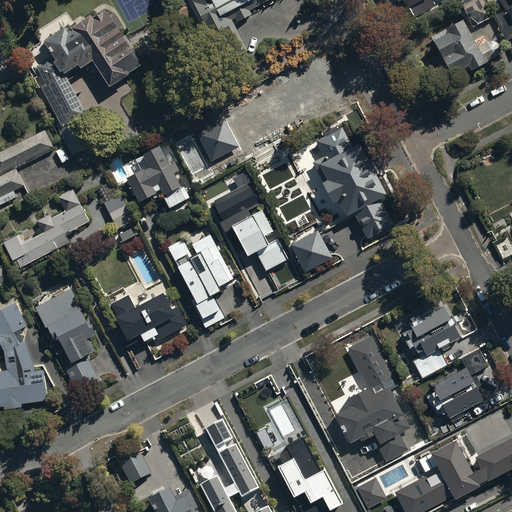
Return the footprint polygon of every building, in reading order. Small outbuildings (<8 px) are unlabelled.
[(191,0),(215,47),(240,34),(233,20),(236,19),(237,22),(251,15),(250,12),(272,0),(271,0),(191,0)] [(381,0),(379,1),(384,10),(398,3),(407,21),(435,6),(431,0),(381,0)] [(461,10),(470,28),(488,19),(500,43),(511,36),(511,0),(498,0),(503,11),(491,17),(472,12),(469,6),(461,10)] [(94,143),(80,118),(86,115),(66,74),(79,66),(81,69),(93,61),(110,87),(129,75),(128,74),(143,64),(120,30),(123,29),(113,14),(111,15),(106,9),(92,18),(91,16),(71,29),(69,25),(44,42),(53,56),(36,67),(47,83),(41,86),(62,127),(59,130),(73,155),(94,143)] [(445,33),(431,41),(448,75),(466,66),(469,71),(498,56),(490,40),(475,47),(461,20),(443,30),(445,33)] [(3,51),(0,52),(0,73),(1,76),(0,76),(0,80),(1,83),(15,76),(3,51)] [(312,80),(272,101),(288,129),(327,108),(312,80)] [(274,107),(263,113),(260,108),(266,105),(257,88),(217,109),(226,127),(230,125),(236,136),(222,144),(231,162),(276,138),(271,128),(282,122),(274,107)] [(342,126),(315,141),(324,157),(314,162),(324,182),(323,183),(334,204),(339,201),(347,217),(354,213),(367,239),(395,224),(381,199),(389,195),(360,142),(353,146),(342,126)] [(44,131),(0,153),(0,205),(17,197),(14,191),(24,186),(14,168),(53,148),(44,131)] [(153,187),(158,185),(176,217),(196,208),(183,182),(180,184),(175,173),(180,171),(175,162),(169,165),(160,147),(143,156),(150,169),(144,171),(144,170),(127,178),(140,202),(157,194),(153,187)] [(248,256),(256,252),(266,272),(289,260),(278,239),(268,244),(264,235),(273,230),(263,210),(251,216),(247,209),(260,202),(250,184),(245,187),(243,184),(221,196),(223,199),(214,204),(228,230),(233,227),(248,256)] [(16,236),(4,242),(13,262),(15,261),(18,268),(69,242),(66,236),(73,233),(72,230),(89,221),(73,190),(58,197),(65,212),(52,219),(50,215),(37,222),(43,234),(21,245),(16,236)] [(121,193),(104,203),(117,229),(135,219),(121,193)] [(318,231),(291,245),(306,273),(333,259),(318,231)] [(183,239),(167,247),(194,298),(191,300),(205,328),(225,317),(213,295),(222,291),(219,286),(234,279),(210,235),(192,244),(197,253),(192,256),(183,239)] [(71,289),(36,308),(46,329),(48,328),(57,344),(61,341),(72,362),(94,351),(88,338),(96,334),(88,320),(86,321),(80,309),(81,309),(71,289)] [(129,295),(111,304),(118,317),(116,318),(120,325),(115,327),(126,347),(143,339),(144,341),(156,335),(159,340),(187,325),(177,306),(172,308),(164,292),(135,307),(129,295)] [(16,302),(0,310),(0,343),(5,352),(7,371),(0,371),(0,406),(4,406),(4,410),(22,407),(21,404),(47,400),(44,370),(35,371),(34,366),(25,341),(19,343),(14,333),(27,326),(16,302)] [(410,329),(403,333),(406,339),(403,341),(407,349),(413,346),(418,357),(412,360),(421,378),(448,365),(441,351),(449,347),(447,343),(458,337),(452,324),(458,321),(456,315),(449,319),(441,303),(406,321),(410,329)] [(397,385),(372,340),(344,355),(363,390),(348,398),(352,405),(333,414),(339,426),(338,427),(341,433),(342,432),(348,444),(358,438),(360,442),(371,436),(385,462),(407,451),(398,434),(410,428),(402,411),(400,412),(388,391),(397,385)] [(434,411),(438,409),(441,414),(445,413),(449,422),(464,415),(462,410),(481,401),(474,387),(471,381),(472,381),(470,376),(486,366),(483,360),(484,359),(478,349),(460,359),(465,368),(431,386),(433,392),(425,396),(430,406),(431,405),(434,411)] [(89,358),(66,369),(77,392),(100,382),(89,358)] [(271,382),(263,386),(272,404),(279,400),(271,382)] [(268,420),(260,423),(267,438),(274,435),(268,420)] [(223,421),(206,430),(215,448),(232,440),(223,421)] [(303,437),(286,446),(293,459),(278,467),(294,497),(305,492),(309,501),(300,506),(303,511),(321,511),(320,509),(327,506),(329,510),(344,502),(325,468),(321,470),(303,437)] [(456,440),(418,460),(427,476),(395,492),(405,511),(421,511),(453,495),(455,499),(511,469),(511,438),(475,458),(481,469),(473,473),(456,440)] [(237,447),(220,456),(235,484),(225,490),(218,477),(200,486),(214,511),(269,511),(267,508),(259,511),(236,511),(230,499),(239,493),(242,498),(259,489),(237,447)] [(132,485),(152,473),(139,450),(118,461),(132,485)] [(376,478),(357,487),(368,508),(387,499),(376,478)] [(149,501),(152,506),(148,508),(149,511),(190,511),(184,499),(177,502),(171,490),(149,501)]
